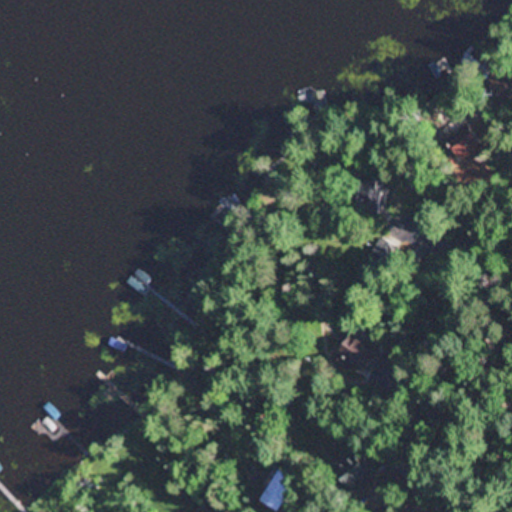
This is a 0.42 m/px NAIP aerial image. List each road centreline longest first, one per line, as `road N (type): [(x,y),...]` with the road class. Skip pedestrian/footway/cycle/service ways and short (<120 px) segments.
road 1 (residential): [(511,383),(381,402),(270,357)]
road 2 (residential): [(511,372),(488,310),(511,245)]
